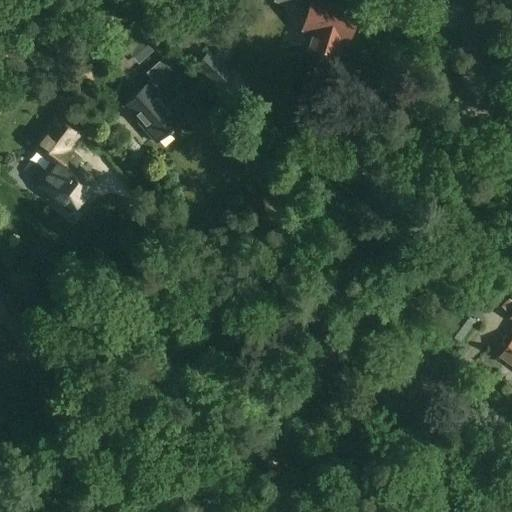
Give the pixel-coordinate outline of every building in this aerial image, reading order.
[(299,0),(298,6),(308,9),(302,26),(314,30),(308,49),(335,58),(341,38),(348,40),(357,10),(323,0),(299,0)] [(138,63),(154,50),(143,38),(128,51),(138,63)] [(231,73),(201,45),(189,57),(197,64),(192,69),(214,91),(231,73)] [(171,126),(180,118),(165,101),(181,87),(157,60),(145,70),(152,78),(123,103),(155,140),(167,130),(168,131),(172,127),(171,126)] [(79,159),(69,151),(85,129),(59,109),(31,146),(54,163),(40,182),(55,193),(52,197),(61,204),(64,201),(72,208),(95,177),(76,163),(79,159)] [(391,326),(419,302),(409,290),(381,314),(391,326)] [(443,324),(437,331),(443,335),(446,331),(459,340),(473,320),(450,303),(438,320),(443,324)] [(511,334),(511,335),(511,336),(511,340),(501,356),(511,364),(511,315),(511,317),(511,334)] [(422,417),(378,391),(364,415),(408,441),(422,417)] [(278,440),(259,439),(256,464),(289,467),(291,447),(278,446),(278,440)]
